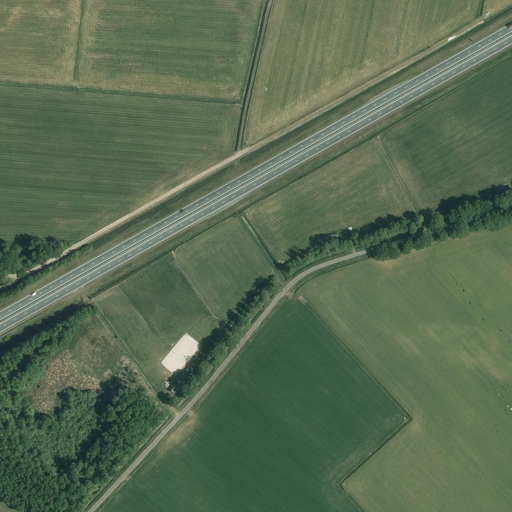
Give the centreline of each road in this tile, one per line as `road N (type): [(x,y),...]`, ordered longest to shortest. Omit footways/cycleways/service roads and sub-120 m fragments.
road 1 (trunk): [(511,27),(0,316)]
road 2 (trunk): [(0,328),(511,40)]
road 3 (track): [(479,20),(30,270),(0,272)]
road 4 (unclassified): [(90,511),(297,278),(511,207)]
